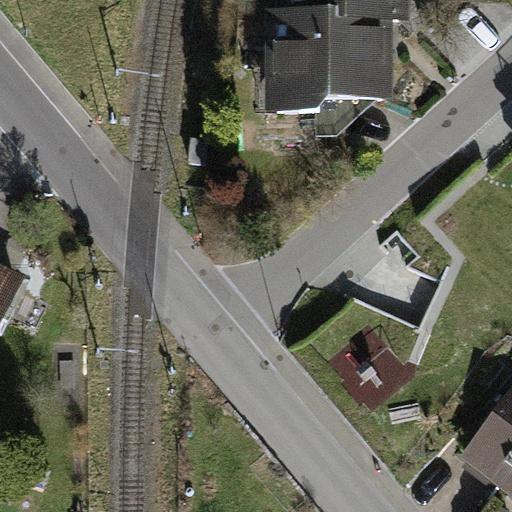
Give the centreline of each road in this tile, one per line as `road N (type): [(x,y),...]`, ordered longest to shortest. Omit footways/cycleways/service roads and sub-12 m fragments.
road 1 (residential): [(511,73),(215,340)]
road 2 (tertiary): [(0,84),(215,340)]
road 3 (tertiary): [(215,340),(359,511)]
